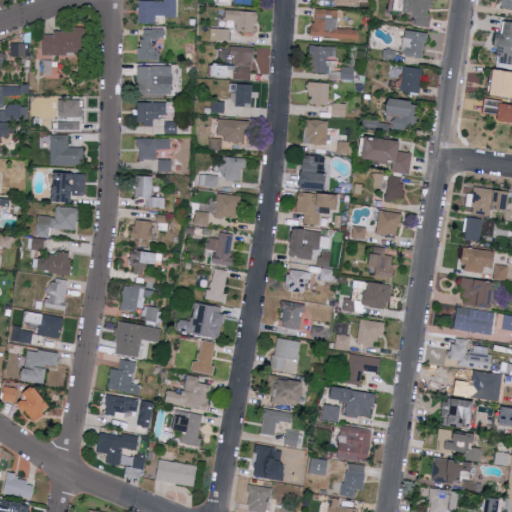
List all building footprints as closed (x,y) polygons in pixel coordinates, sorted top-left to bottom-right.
[(178,0),(160,0),(139,0),(140,23),(157,23),(157,16),(178,16),(178,0)] [(416,25),(431,27),(433,14),(432,14),(433,0),(396,0),(395,11),(418,13),(416,25)] [(338,10),(315,9),(314,37),(360,39),(360,29),(338,28),(338,10)] [(225,20),(237,21),(237,32),(257,32),(258,11),(225,10),(225,20)] [(161,59),(161,50),(154,50),(154,38),(166,39),(166,29),(142,28),(141,59),(161,59)] [(43,53),(86,54),(86,31),(43,30),(43,53)] [(428,32),(405,30),(402,55),(426,58),(428,32)] [(11,57),(30,56),(30,43),(11,43),(11,57)] [(254,47),(232,46),(231,56),(235,56),(235,80),(253,80),(254,47)] [(329,73),(330,56),(337,56),(338,46),(311,46),(310,72),(329,73)] [(173,66),(139,65),(138,94),(172,95),(173,66)] [(228,77),(228,65),(215,65),(215,77),(228,77)] [(421,93),(423,68),(404,66),(402,91),(421,93)] [(494,96),(511,97),(511,70),(497,69),(494,96)] [(329,105),(330,82),(309,82),(308,104),(329,105)] [(253,107),(253,85),(232,84),(232,106),(253,107)] [(0,120),(27,121),(27,105),(7,105),(7,110),(2,110),(2,95),(29,95),(29,86),(0,85),(0,120)] [(389,114),(396,116),(394,128),(416,132),(421,104),(392,98),(389,114)] [(83,100),(59,100),(60,117),(83,116),(83,100)] [(167,102),(139,103),(139,126),(154,125),(154,117),(168,116),(167,102)] [(511,103),(486,102),(485,113),(500,114),(500,121),(511,122),(511,103)] [(347,103),(333,103),(333,115),(347,116),(347,103)] [(250,121),(219,119),(218,135),(226,136),(225,141),(249,142),(250,121)] [(328,144),(329,120),(306,119),(306,143),(328,144)] [(0,144),(2,144),(2,137),(10,137),(10,123),(0,122),(0,144)] [(81,129),(81,122),(59,122),(60,130),(81,129)] [(51,165),(84,166),(85,147),(70,147),(70,135),(51,134),(51,165)] [(413,154),(401,152),(403,142),(369,136),(365,158),(394,163),(393,171),(410,174),(413,154)] [(171,138),(139,139),(139,160),(157,159),(157,149),(171,149),(171,138)] [(221,150),(222,138),(210,138),(209,150),(221,150)] [(329,190),(329,173),(325,173),(326,157),(305,156),(304,189),(329,190)] [(242,180),(242,167),(247,167),(248,158),(226,157),(225,180),(242,180)] [(172,160),(159,159),(159,170),(172,171),(172,160)] [(73,203),(74,195),(87,195),(87,174),(56,173),(56,202),(73,203)] [(219,176),(201,174),(199,186),(217,188),(219,176)] [(405,177),(390,175),(386,198),(401,200),(405,177)] [(153,177),(136,176),(135,207),(165,207),(165,197),(152,197),(153,177)] [(511,210),(511,197),(511,189),(472,189),(471,214),(491,215),(492,209),(511,210)] [(297,212),(305,213),(303,223),(320,225),(321,213),(330,214),(331,209),(340,210),(342,196),(299,191),(297,212)] [(216,216),(240,217),(241,195),(218,194),(216,216)] [(0,206),(9,207),(9,199),(0,198),(0,206)] [(56,216),(37,216),(36,236),(50,236),(50,228),(78,229),(79,207),(56,207),(56,216)] [(376,233),(398,236),(401,213),(380,210),(376,233)] [(210,213),(197,211),(195,223),(208,225),(210,213)] [(133,238),(156,241),(158,223),(166,224),(167,215),(158,214),(158,222),(135,219),(133,238)] [(465,240),(484,241),(486,219),(467,217),(465,240)] [(314,258),(314,249),(321,250),(322,231),(294,229),(292,258),(314,258)] [(214,263),(231,265),(235,234),(220,232),(219,238),(209,237),(208,249),(215,250),(214,263)] [(43,239),(34,238),(31,257),(41,258),(43,239)] [(392,278),(396,257),(385,255),(387,248),(374,246),(370,267),(377,268),(375,274),(392,278)] [(484,272),(484,266),(495,267),(496,250),(464,248),(463,271),(484,272)] [(72,254),(48,252),(47,273),(71,274),(72,254)] [(506,280),(508,266),(496,264),(494,279),(506,280)] [(225,304),(228,295),(224,294),(229,271),(215,268),(210,290),(207,289),(204,299),(225,304)] [(288,291),(307,292),(308,271),(289,270),(288,291)] [(69,279),(51,278),(48,308),(65,310),(69,279)] [(462,305),(493,306),(495,280),(463,279),(462,305)] [(391,308),(392,284),(368,283),(367,306),(391,308)] [(304,303),(284,301),(281,327),(301,329),(304,303)] [(226,308),(196,303),(193,321),(179,319),(177,331),(220,339),(226,308)] [(144,320),(156,322),(159,308),(147,306),(144,320)] [(496,312),(458,307),(455,329),(493,335),(496,312)] [(358,344),(376,347),(378,335),(384,336),(386,322),(361,319),(358,344)] [(162,328),(119,322),(115,354),(140,357),(142,340),(160,342),(162,328)] [(458,365),(488,369),(491,347),(473,345),(472,353),(466,352),(468,339),(454,337),(450,359),(459,361),(458,365)] [(301,341),(277,338),(273,369),(297,372),(301,341)] [(217,343),(202,340),(199,361),(193,360),(191,371),(212,375),(217,343)] [(377,354),(395,357),(397,346),(379,343),(377,354)] [(24,381),(46,384),(49,365),(58,367),(60,354),(29,349),(24,381)] [(362,385),(364,370),(380,373),(382,358),(350,354),(346,383),(362,385)] [(137,361),(121,359),(119,369),(112,368),(109,389),(140,394),(142,385),(133,383),(137,361)] [(472,399),(501,400),(502,373),(473,372),(472,399)] [(208,410),(212,385),(199,383),(200,377),(187,375),(184,393),(168,391),(166,404),(208,410)] [(23,403),(34,421),(53,409),(37,385),(26,393),(30,399),(23,403)] [(18,388),(5,387),(3,401),(16,402),(18,388)] [(347,415),(373,419),(376,393),(334,387),(332,400),(348,402),(347,415)] [(139,400),(108,394),(104,414),(115,416),(116,409),(136,413),(139,400)] [(478,402),(445,398),(442,425),(470,428),(471,422),(486,424),(487,412),(477,411),(478,402)] [(138,426),(153,427),(155,402),(141,401),(138,426)] [(338,422),(341,407),(325,404),(322,419),(338,422)] [(511,425),(511,408),(500,407),(498,424),(511,425)] [(263,433),(276,435),(278,421),(292,423),(294,413),(267,408),(263,433)] [(200,446),(204,414),(190,413),(189,418),(178,416),(176,431),(183,432),(182,444),(200,446)] [(339,459),(369,461),(372,429),(342,426),(339,459)] [(299,446),(300,431),(287,430),(286,445),(299,446)] [(477,434),(439,430),(438,449),(475,452),(477,434)] [(121,465),(123,448),(137,450),(139,437),(101,432),(98,452),(108,453),(106,463),(121,465)] [(280,461),(282,449),(258,445),(254,476),(285,481),(288,462),(280,461)] [(135,468),(146,469),(146,454),(136,454),(135,468)] [(327,475),(330,460),(313,458),(310,473),(327,475)] [(431,481),(463,485),(465,470),(475,471),(476,463),(434,458),(431,481)] [(196,485),(198,465),(159,460),(157,481),(196,485)] [(355,490),(364,491),(366,465),(349,464),(347,483),(342,482),(341,496),(355,497),(355,490)] [(35,483),(17,480),(18,473),(7,471),(4,493),(33,497),(35,483)] [(267,511),(272,488),(252,485),(248,510),(259,511),(267,511)] [(455,511),(457,491),(431,489),(429,511),(455,511)] [(500,511),(502,499),(488,498),(486,511),(500,511)] [(356,511),(356,508),(340,507),(340,500),(321,499),(320,511),(356,511)] [(12,507),(0,504),(0,511),(28,511),(30,503),(13,501),(12,507)]
